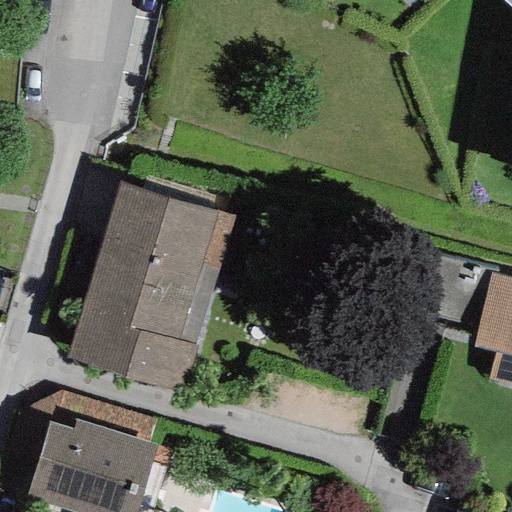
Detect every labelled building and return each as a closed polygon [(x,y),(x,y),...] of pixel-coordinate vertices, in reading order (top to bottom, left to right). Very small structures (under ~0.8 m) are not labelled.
[(511,0),(499,0),(511,11),(511,0)] [(183,393),(233,217),(115,184),(66,361),(183,393)] [(488,272),(495,274),(497,268),(429,252),(410,331),(471,346),(488,272)] [(511,278),(495,274),(488,272),(471,346),(495,350),(488,378),(511,383),(511,278)] [(46,422),(26,495),(75,511),(136,511),(156,443),(147,440),(153,418),(57,388),(20,416),(46,422)]
